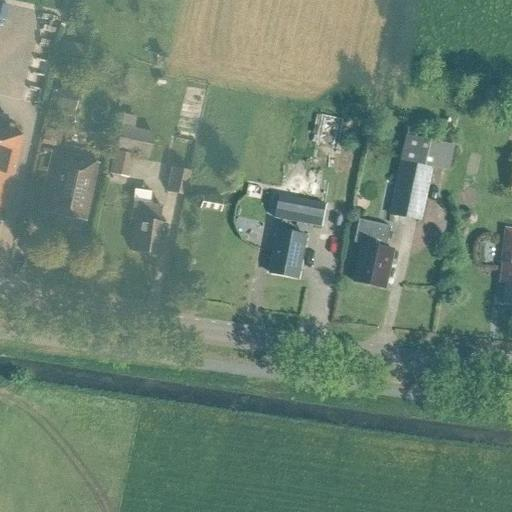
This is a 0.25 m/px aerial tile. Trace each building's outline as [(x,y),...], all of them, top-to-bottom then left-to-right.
[(86,55),(89,44),(68,38),(65,49),(86,55)] [(75,112),(78,95),(52,91),(49,107),(75,112)] [(336,151),(342,120),(320,115),(313,146),(336,151)] [(0,219),(20,135),(10,133),(11,128),(6,126),(5,131),(0,130),(0,219)] [(145,158),(151,133),(119,126),(108,174),(125,178),(131,154),(145,158)] [(448,173),(455,141),(407,130),(388,215),(419,221),(431,169),(448,173)] [(83,221),(96,164),(81,161),(82,158),(51,152),(43,189),(42,190),(37,212),(45,214),(40,236),(57,240),(58,235),(63,236),(67,218),(83,221)] [(183,198),(189,174),(171,169),(165,194),(183,198)] [(219,212),(222,197),(211,194),(210,198),(201,196),(199,208),(219,212)] [(319,233),(324,205),(277,196),(272,224),(319,233)] [(134,220),(130,251),(155,254),(157,242),(162,243),(165,224),(157,223),(160,206),(131,201),(129,220),(134,220)] [(385,290),(387,282),(385,282),(392,251),(386,250),(391,228),(359,221),(354,243),(361,245),(353,281),(378,286),(378,289),(385,290)] [(511,230),(503,229),(496,285),(501,286),(499,304),(511,305),(511,230)] [(301,280),(310,238),(280,232),(272,274),(301,280)]
